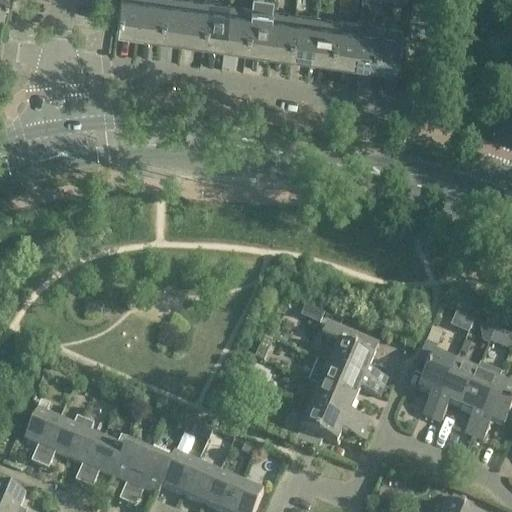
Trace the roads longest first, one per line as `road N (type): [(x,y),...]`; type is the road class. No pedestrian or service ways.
road 1 (residential): [(443,0),(426,113),(56,57)]
road 2 (tertiary): [(488,190),(392,158),(331,155),(173,125),(78,125)]
road 3 (tertiary): [(68,163),(168,153),(265,158),(393,184),(477,215)]
road 4 (residential): [(511,500),(379,441)]
road 5 (residential): [(379,441),(351,504),(289,477)]
